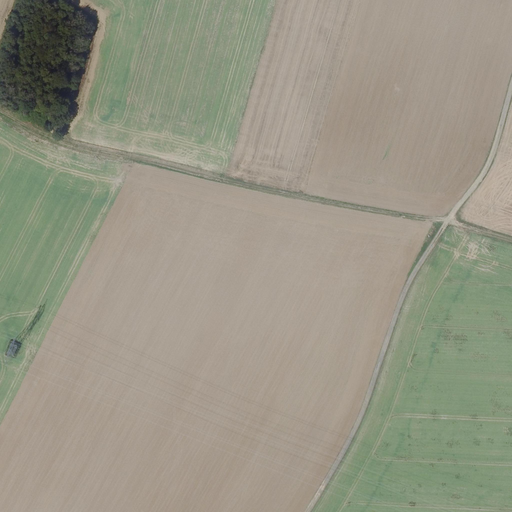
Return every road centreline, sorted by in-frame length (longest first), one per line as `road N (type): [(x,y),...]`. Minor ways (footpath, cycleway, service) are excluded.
road 1 (track): [(0,111),(94,151),(449,221),(511,241)]
road 2 (track): [(511,86),(484,171),(413,272),(354,433),(308,511)]
